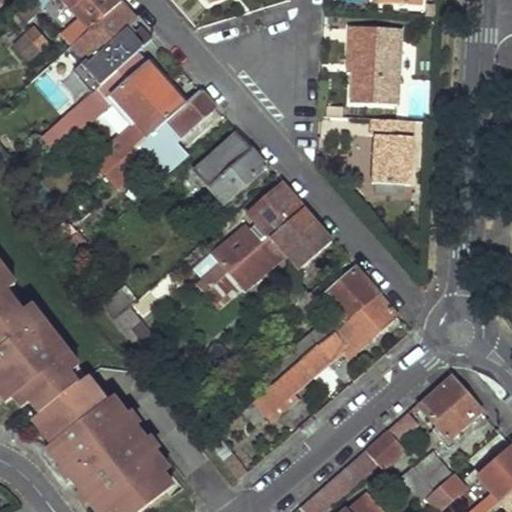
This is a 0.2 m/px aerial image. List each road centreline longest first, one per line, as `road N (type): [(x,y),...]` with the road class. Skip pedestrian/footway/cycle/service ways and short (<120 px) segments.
road 1 (residential): [(420,307),(150,0)]
road 2 (residential): [(238,511),(439,348)]
road 3 (residential): [(483,15),(469,248)]
